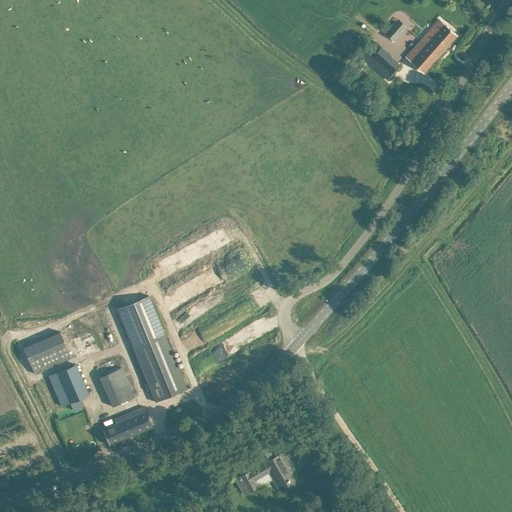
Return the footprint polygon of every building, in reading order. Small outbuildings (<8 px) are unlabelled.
[(383,28),(395,41),(413,25),(401,12),(383,28)] [(424,36),(406,56),(425,73),(458,35),(440,19),(434,25),(440,30),(430,42),(424,36)] [(362,55),(388,79),(402,64),(376,40),(362,55)] [(149,295),(117,308),(132,345),(155,402),(187,388),(164,332),(149,295)] [(71,357),(60,331),(23,347),(35,373),(71,357)] [(52,373),(48,375),(62,406),(66,404),(70,402),(81,397),(89,394),(75,363),(52,373)] [(135,396),(121,367),(105,374),(118,403),(135,396)] [(85,401),(75,406),(84,428),(94,424),(85,401)] [(115,423),(103,429),(103,431),(105,436),(109,443),(109,445),(110,444),(153,427),(149,417),(145,408),(114,421),(115,423)] [(236,480),(241,488),(244,494),(257,486),(258,488),(273,480),(280,492),(301,480),(285,452),(275,457),(268,446),(257,452),(264,464),(236,480)]
